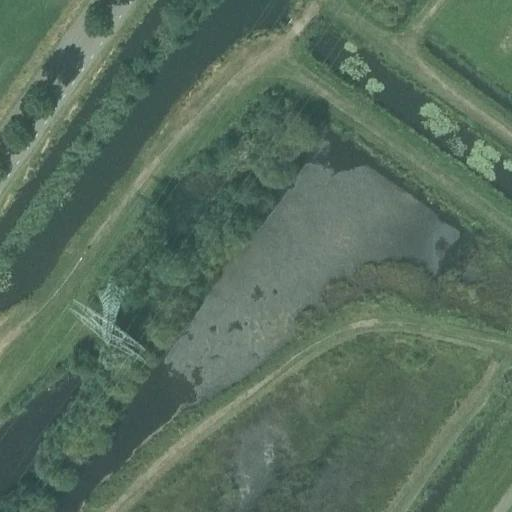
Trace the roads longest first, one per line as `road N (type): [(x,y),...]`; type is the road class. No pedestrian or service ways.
road 1 (track): [(0,362),(149,167),(232,88),(273,77),(511,244)]
road 2 (track): [(114,511),(319,346),(381,321),(456,325),(511,345)]
road 3 (tertiary): [(0,176),(125,0)]
road 4 (track): [(511,139),(399,59),(440,0)]
road 5 (track): [(407,511),(511,362)]
